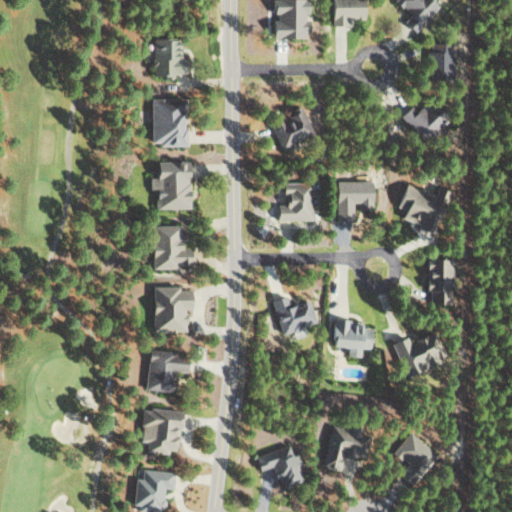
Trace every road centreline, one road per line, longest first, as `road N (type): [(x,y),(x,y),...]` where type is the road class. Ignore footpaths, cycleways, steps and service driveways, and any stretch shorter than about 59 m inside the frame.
road 1 (residential): [(226,0),(233,309),(214,511)]
road 2 (residential): [(229,72),(397,73)]
road 3 (residential): [(232,263),(394,266)]
